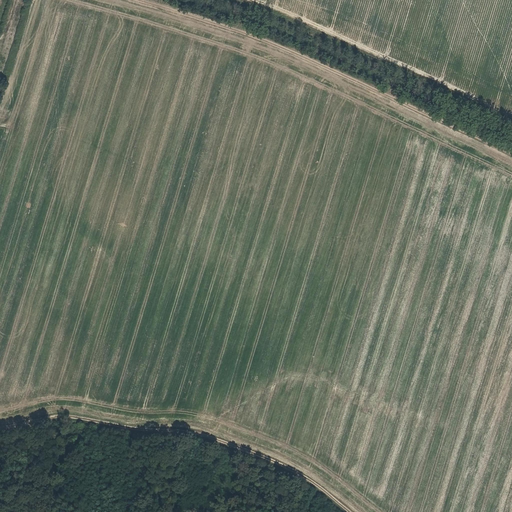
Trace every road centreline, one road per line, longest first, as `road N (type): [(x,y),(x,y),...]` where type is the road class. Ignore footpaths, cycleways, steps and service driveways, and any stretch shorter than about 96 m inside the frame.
road 1 (track): [(0,428),(52,418),(186,430),(297,476),(345,511)]
road 2 (track): [(511,125),(231,0)]
